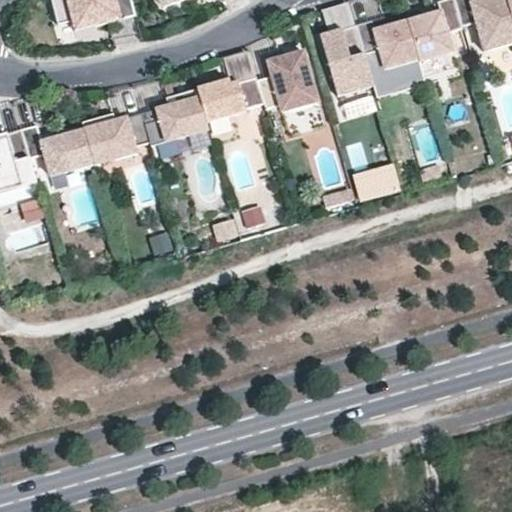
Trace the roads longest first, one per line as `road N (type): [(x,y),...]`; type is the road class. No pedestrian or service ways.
road 1 (primary): [(0,507),(511,361)]
road 2 (residential): [(282,0),(159,56),(47,74),(0,71)]
